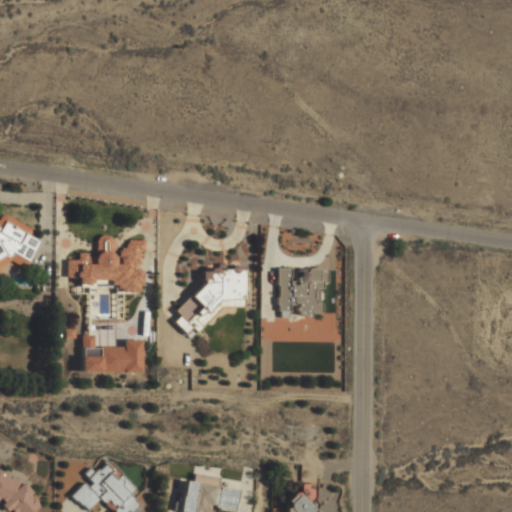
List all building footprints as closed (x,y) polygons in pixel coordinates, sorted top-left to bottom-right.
[(0,270),(6,259),(20,266),(26,265),(38,240),(30,236),(29,227),(0,213),(0,214),(0,270)] [(242,306),(243,265),(232,265),(228,269),(200,269),(199,278),(202,281),(174,310),(178,315),(172,322),(189,338),(220,306),(242,306)] [(277,267),(275,315),(319,316),(319,286),(326,286),(327,269),(277,267)] [(97,356),(97,341),(92,341),(92,335),(80,335),(80,355),(97,356)] [(80,373),(141,372),(140,340),(122,340),(122,346),(98,346),(99,356),(80,357),(80,373)] [(97,498),(112,511),(130,511),(138,504),(128,494),(134,487),(105,461),(94,473),(88,467),(80,476),(84,479),(69,495),(86,511),(97,498)] [(0,500),(2,501),(1,507),(4,509),(8,510),(11,511),(32,511),(36,506),(38,501),(29,495),(31,489),(25,485),(20,483),(9,477),(0,474),(0,500)] [(235,511),(237,488),(214,486),(215,477),(191,474),(191,481),(182,480),(178,511),(199,511),(200,511),(209,511),(209,508),(235,511)] [(282,511),(311,511),(312,484),(300,483),(300,495),(284,494),(282,511)]
